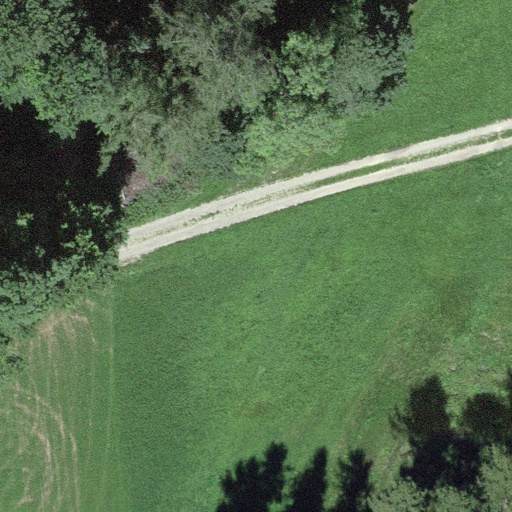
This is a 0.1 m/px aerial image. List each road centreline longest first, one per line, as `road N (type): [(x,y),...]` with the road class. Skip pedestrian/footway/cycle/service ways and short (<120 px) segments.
road 1 (track): [(511,145),(52,273),(0,297)]
road 2 (track): [(52,273),(76,0)]
